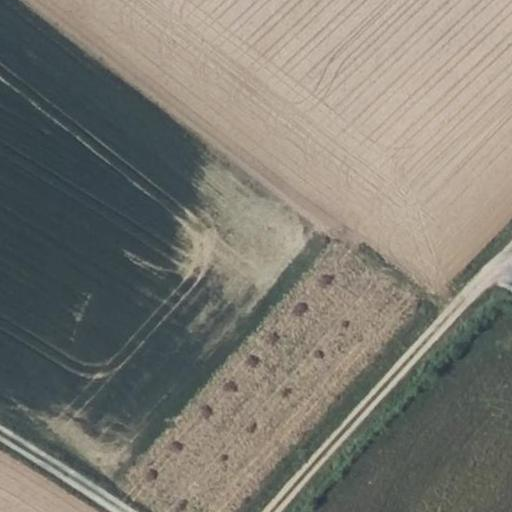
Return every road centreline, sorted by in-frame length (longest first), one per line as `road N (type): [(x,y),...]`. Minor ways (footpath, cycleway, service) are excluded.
road 1 (track): [(271,511),(503,256)]
road 2 (track): [(0,435),(123,511)]
